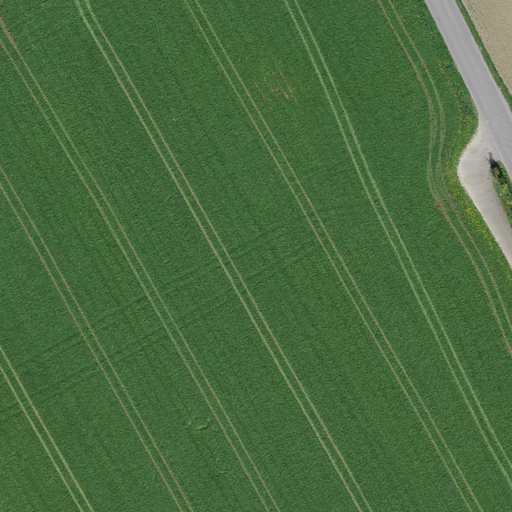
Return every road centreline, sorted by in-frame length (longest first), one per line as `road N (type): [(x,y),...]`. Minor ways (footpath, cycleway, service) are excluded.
road 1 (unclassified): [(439,0),(511,150)]
road 2 (track): [(511,252),(478,170),(498,122)]
